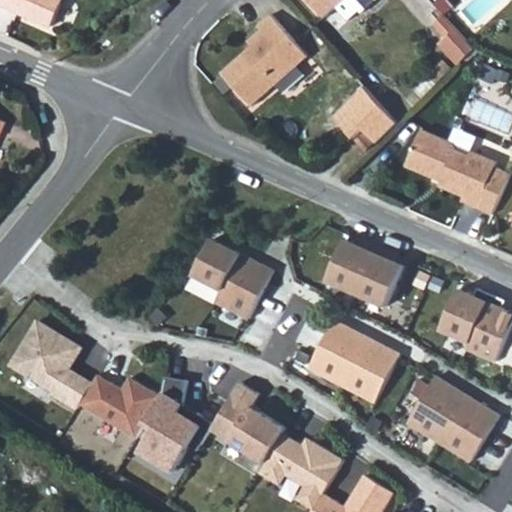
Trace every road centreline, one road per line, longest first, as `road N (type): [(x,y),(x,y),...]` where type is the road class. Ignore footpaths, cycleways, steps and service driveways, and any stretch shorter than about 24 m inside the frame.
road 1 (residential): [(7,247),(119,337),(218,353),(284,377),(466,511)]
road 2 (residential): [(116,105),(511,277)]
road 3 (residential): [(270,247),(298,289),(511,405)]
road 4 (residential): [(116,105),(7,247)]
road 5 (residential): [(211,0),(116,105)]
road 6 (residential): [(0,55),(116,105)]
